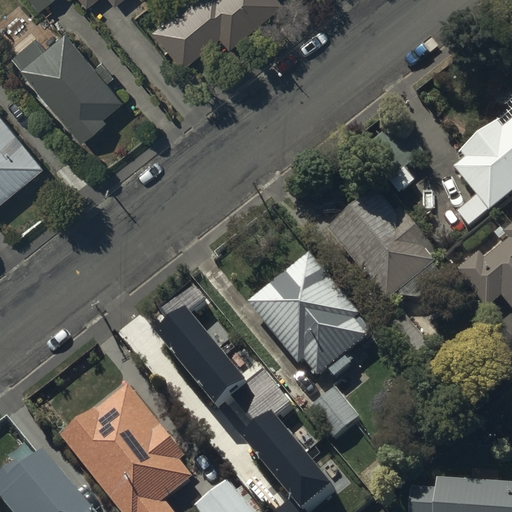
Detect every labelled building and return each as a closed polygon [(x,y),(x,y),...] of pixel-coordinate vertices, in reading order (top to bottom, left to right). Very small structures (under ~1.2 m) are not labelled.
[(26,0),(39,14),(55,0),(26,0)] [(76,0),(85,11),(99,0),(106,0),(113,9),(124,0),(138,0),(141,3),(145,0),(76,0)] [(219,42),(229,54),(283,8),(275,0),(193,0),(150,37),(182,74),(219,42)] [(34,44),(11,62),(82,146),(105,127),(102,123),(121,106),(105,87),(115,79),(102,64),(94,70),(66,36),(44,55),(34,44)] [(457,208),(469,223),(511,188),(511,116),(505,122),(499,116),(462,147),(467,154),(455,163),(478,191),(457,208)] [(0,210),(16,197),(19,201),(31,190),(28,186),(45,173),(0,117),(0,210)] [(367,191),(329,224),(387,296),(389,295),(393,299),(403,291),(415,294),(423,288),(427,282),(427,274),(437,265),(427,254),(437,245),(402,206),(398,210),(381,191),(372,198),(367,191)] [(511,219),(503,227),(510,236),(487,255),(482,249),(458,269),(490,307),(506,294),(511,301),(511,219)] [(311,248),(248,298),(298,361),(305,356),(318,372),(329,364),(337,374),(356,359),(348,350),(370,332),(365,326),(369,322),(311,248)] [(212,306),(194,283),(145,324),(219,412),(224,409),(252,442),(249,445),(298,504),(287,511),(313,511),(339,490),(280,420),(294,408),(264,371),(252,381),(198,317),(212,306)] [(405,312),(383,330),(410,363),(433,345),(405,312)] [(128,380),(62,433),(125,511),(179,511),(166,494),(194,472),(181,455),(186,452),(128,380)] [(335,389),(310,409),(333,439),(359,419),(335,389)] [(0,498),(10,511),(92,511),(39,444),(28,452),(23,445),(7,457),(8,458),(0,463),(0,498)] [(511,511),(511,478),(438,475),(437,484),(412,482),(409,511),(511,511)] [(256,511),(232,481),(194,511),(195,511),(256,511)]
